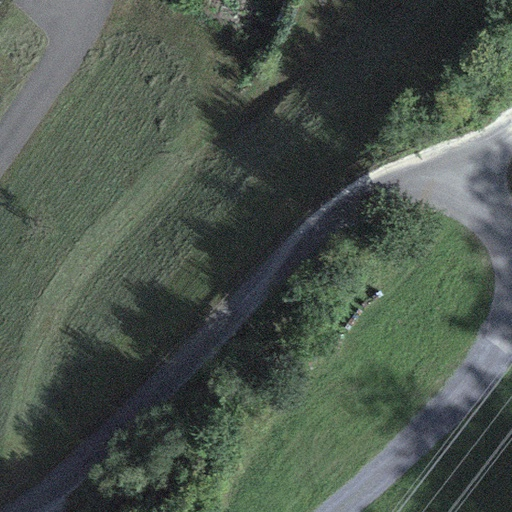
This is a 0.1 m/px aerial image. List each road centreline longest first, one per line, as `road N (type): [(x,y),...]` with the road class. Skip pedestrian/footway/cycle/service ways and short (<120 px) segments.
road 1 (track): [(511,248),(492,212),(454,186),(408,186),(358,204),(49,511)]
road 2 (trunk): [(511,162),(318,438),(251,511)]
road 3 (track): [(330,511),(471,387),(511,323)]
road 4 (track): [(0,152),(70,47),(87,0)]
